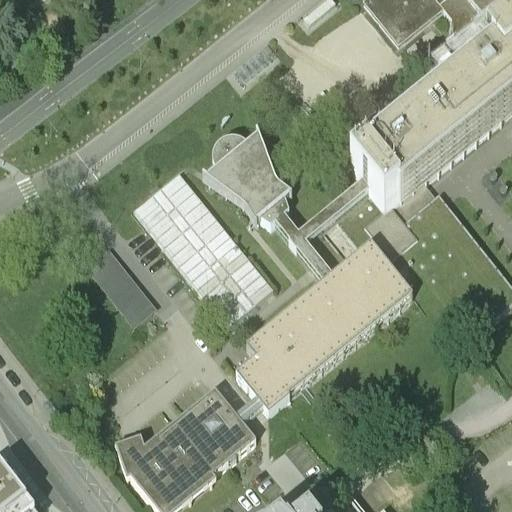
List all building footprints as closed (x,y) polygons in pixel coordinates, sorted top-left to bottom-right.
[(511,0),(373,0),(363,8),(398,52),(442,17),(451,28),(449,45),(465,47),(473,57),(481,50),(492,64),(367,163),(366,163),(350,175),(362,190),(298,240),(284,222),(289,218),(284,207),(277,200),(254,218),(260,226),(270,233),(275,229),(289,247),(288,248),(295,257),(296,256),(323,290),(332,283),(305,249),(369,198),(382,215),(364,232),(391,265),(402,256),(470,342),(511,307),(511,291),(438,199),(435,201),(426,189),(511,120),(511,0)] [(329,3),(303,24),(308,30),(334,9),(329,3)] [(235,83),(239,91),(283,66),(273,49),(241,68),(246,77),(235,83)] [(274,187),(257,141),(255,142),(256,144),(257,146),(251,151),(243,148),(235,146),(227,147),(219,150),(214,157),(212,164),(213,172),(216,179),(207,186),(203,184),(202,185),(242,212),(246,216),(255,233),(257,232),(255,230),(260,226),(254,218),(277,200),(284,207),(288,203),(290,205),(291,204),(279,192),(274,187)] [(133,208),(220,328),(269,292),(183,173),(133,208)] [(411,305),(370,252),(332,283),(323,290),(245,352),(255,364),(235,380),(255,405),(263,414),(268,421),(411,305)] [(133,329),(154,311),(106,254),(85,271),(133,329)] [(242,431),(235,422),(214,396),(144,453),(141,443),(114,451),(126,485),(130,484),(152,511),(182,511),(215,486),(212,482),(227,470),(230,470),(236,466),(236,463),(255,447),(242,431)] [(235,422),(242,431),(263,414),(255,405),(235,422)] [(26,511),(0,477),(0,511),(26,511)]
